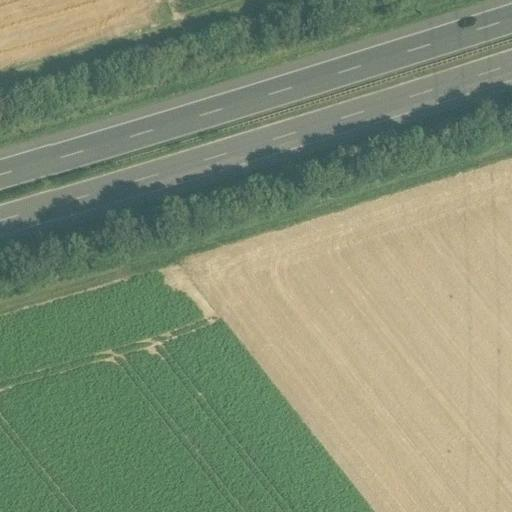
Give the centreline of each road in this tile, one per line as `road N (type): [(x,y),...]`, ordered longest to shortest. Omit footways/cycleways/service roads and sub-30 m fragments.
road 1 (motorway): [(0,222),(511,62)]
road 2 (motorway): [(511,16),(0,175)]
road 3 (track): [(0,323),(511,174)]
road 4 (track): [(0,77),(249,0)]
